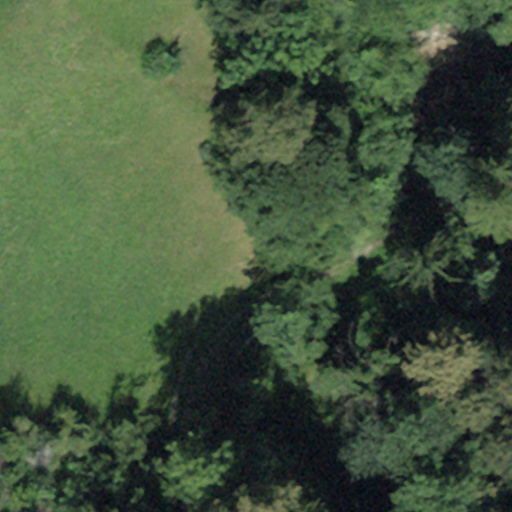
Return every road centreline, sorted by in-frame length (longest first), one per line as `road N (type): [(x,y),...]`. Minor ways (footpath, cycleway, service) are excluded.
road 1 (track): [(511,39),(451,92),(385,241),(270,293),(212,341),(184,422),(190,511)]
road 2 (track): [(385,241),(323,313),(301,401),(342,511)]
